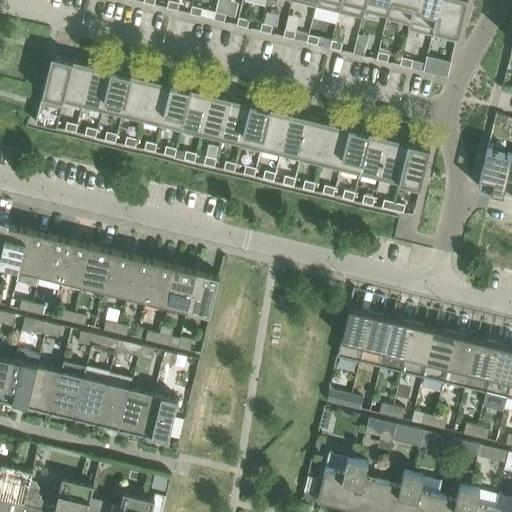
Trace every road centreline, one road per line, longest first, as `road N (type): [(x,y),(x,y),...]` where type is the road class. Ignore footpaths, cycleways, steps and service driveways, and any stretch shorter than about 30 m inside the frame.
road 1 (residential): [(2,0),(448,114)]
road 2 (residential): [(432,289),(0,182)]
road 3 (residential): [(448,114),(459,73),(501,0)]
